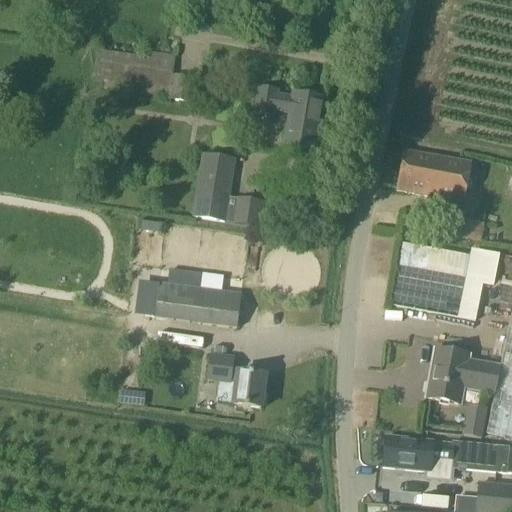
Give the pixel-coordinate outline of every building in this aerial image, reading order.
[(171,76),(166,101),(191,105),(195,81),(172,76),(171,76)] [(277,92),(259,89),(255,114),(272,117),(273,112),(289,115),(283,153),(314,158),(323,100),(292,95),(292,99),(276,96),(277,92)] [(469,165),(404,153),(397,192),(462,203),(469,165)] [(236,161),(202,155),(191,218),(226,224),(226,223),(233,224),(233,226),(259,230),(263,204),(238,200),(229,199),(236,161)] [(456,221),(453,237),(478,242),(481,225),(456,221)] [(137,223),(136,232),(160,235),(161,227),(137,223)] [(471,248),(470,253),(403,243),(394,308),(481,321),(486,286),(498,287),(503,253),(471,248)] [(155,320),(237,331),(241,295),(159,285),(155,320)] [(434,351),(425,400),(461,406),(464,390),(495,396),(487,435),(511,440),(511,311),(511,315),(500,368),(469,362),(470,357),(434,351)] [(234,358),(210,356),(206,383),(231,386),(234,358)] [(265,377),(236,374),(232,407),(261,410),(265,377)] [(144,395),(121,393),(120,405),(143,408),(144,395)] [(467,407),(462,437),(479,440),(485,410),(467,407)] [(451,445),(386,439),(383,469),(428,474),(427,478),(442,480),(443,466),(451,467),(456,471),(506,476),(509,449),(451,443),(451,445)] [(511,511),(511,487),(478,484),(474,511),(511,511)]
